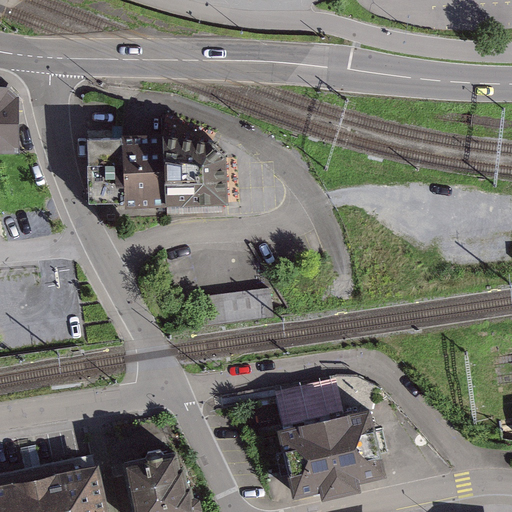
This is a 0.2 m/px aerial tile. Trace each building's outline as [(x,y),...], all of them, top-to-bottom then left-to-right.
[(163,123),(122,125),(126,204),(168,202),(163,123)] [(214,132),(163,123),(168,202),(228,202),(226,146),(214,132)] [(122,125),(87,127),(90,203),(126,204),(122,125)] [(8,147),(0,147),(0,181),(50,178),(43,145),(8,147)] [(447,268),(511,264),(511,236),(446,241),(447,268)] [(266,289),(192,298),(196,330),(270,321),(266,289)] [(384,477),(368,413),(280,435),(291,478),(286,480),(291,502),(318,495),(320,502),(355,493),(353,485),(384,477)] [(146,461),(111,468),(120,511),(200,511),(198,502),(193,499),(190,486),(186,484),(183,474),(180,474),(174,456),(163,458),(160,454),(147,456),(146,461)] [(104,511),(95,473),(0,494),(0,511),(104,511)]
